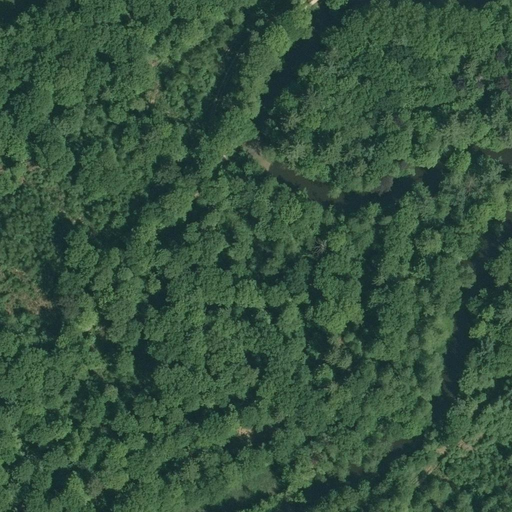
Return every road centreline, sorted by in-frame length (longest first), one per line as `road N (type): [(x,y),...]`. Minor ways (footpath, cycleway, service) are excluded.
road 1 (track): [(294,0),(248,42),(232,69),(195,195),(143,259)]
road 2 (track): [(0,436),(143,259)]
